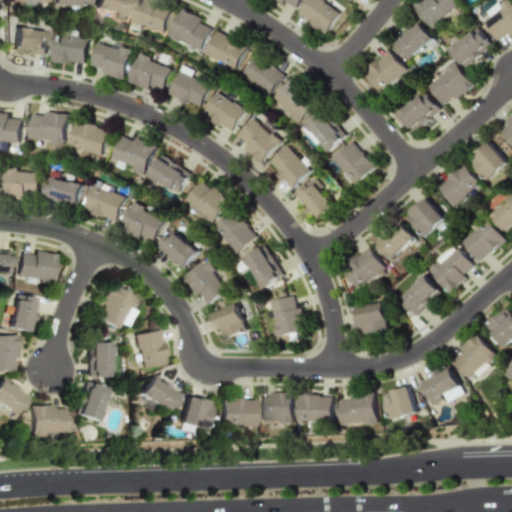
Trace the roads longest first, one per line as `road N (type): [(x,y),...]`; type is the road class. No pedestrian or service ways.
road 1 (residential): [(335,368),(334,321),(321,278),(251,183),(179,130),(126,106),(0,82),(234,5),(330,73),(417,171)]
road 2 (residential): [(511,272),(404,358),(359,369),(221,371),(201,364),(175,300),(141,268),(72,234),(0,222)]
road 3 (secondary): [(511,465),(0,487)]
road 4 (secondary): [(158,511),(511,504)]
road 5 (residential): [(310,257),(417,171)]
road 6 (residential): [(98,245),(62,322),(52,370)]
road 7 (residential): [(417,171),(511,81)]
